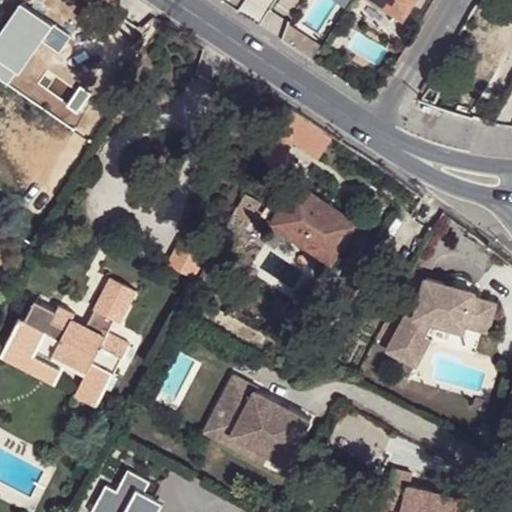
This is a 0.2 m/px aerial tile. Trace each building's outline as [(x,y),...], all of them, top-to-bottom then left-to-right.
[(247,0),(240,13),(261,26),(276,0),(247,0)] [(363,0),(393,19),(401,24),(405,17),(415,0),(363,0)] [(290,25),(280,40),(297,51),(313,62),(322,47),(290,25)] [(334,137),(291,108),(264,158),(278,165),(294,140),(320,158),(334,137)] [(292,198),(274,226),(332,265),(357,228),(299,189),(292,198)] [(266,219),(274,226),(292,198),(285,194),(277,208),(273,206),(266,219)] [(167,263),(195,278),(209,252),(180,237),(167,263)] [(110,277),(83,324),(71,317),(73,313),(58,304),(55,310),(35,300),(24,319),(19,317),(4,346),(32,361),(35,356),(38,350),(67,364),(69,361),(78,367),(74,373),(83,378),(74,395),(94,405),(96,400),(100,402),(109,388),(105,385),(127,342),(110,333),(133,290),(110,277)] [(413,308),(396,342),(418,354),(425,339),(433,326),(466,335),(468,329),(489,335),(497,307),(475,301),(476,296),(427,282),(419,312),(413,308)] [(418,354),(396,342),(390,355),(419,369),(432,343),(425,339),(418,354)] [(32,361),(4,346),(0,354),(0,356),(54,385),(62,370),(35,356),(32,361)] [(237,382),(219,417),(242,429),(236,440),(273,460),(290,469),(313,423),(259,396),(260,393),(237,382)] [(242,429),(219,417),(209,436),(269,469),(273,460),(236,440),(242,429)] [(106,484),(90,511),(158,511),(164,501),(146,492),(151,481),(128,468),(116,490),(106,484)] [(393,470),(384,508),(399,511),(469,511),(472,502),(410,488),(414,475),(393,470)]
